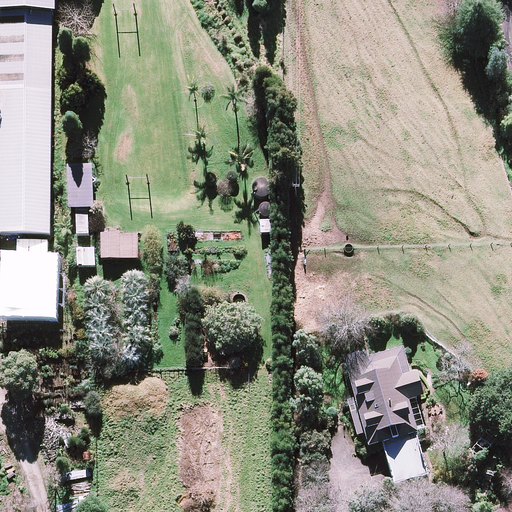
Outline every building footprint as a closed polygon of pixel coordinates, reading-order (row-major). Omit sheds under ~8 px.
[(1,0),(0,65),(0,240),(50,242),(54,0),(1,0)] [(68,215),(76,215),(77,245),(92,244),(92,215),(92,174),(68,175),(68,215)] [(127,238),(127,244),(101,244),(101,268),(135,267),(135,244),(135,238),(127,238)] [(94,256),(75,259),(77,278),(96,275),(94,256)] [(410,391),(401,361),(343,377),(367,461),(381,457),(392,496),(428,486),(409,419),(421,416),(413,390),(410,391)]
